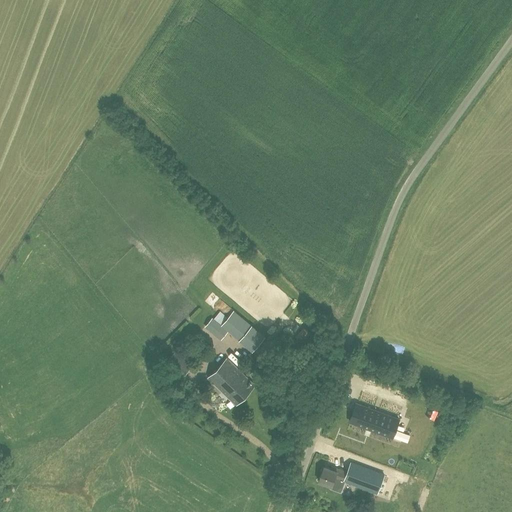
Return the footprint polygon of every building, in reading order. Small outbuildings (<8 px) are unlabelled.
[(219,313),(214,319),(229,331),(235,336),(247,322),(234,311),(227,319),(219,313)] [(214,319),(213,318),(207,326),(222,339),(229,331),(214,319)] [(181,377),(191,367),(175,352),(165,362),(181,377)] [(254,385),(227,359),(209,378),(236,404),(254,385)] [(357,403),(350,422),(392,437),(399,419),(357,403)] [(324,467),(319,482),(330,486),(329,489),(341,493),(344,482),(377,494),(384,474),(352,463),(348,473),(331,466),(330,469),(324,467)] [(412,511),(417,502),(406,497),(399,511),(412,511)]
